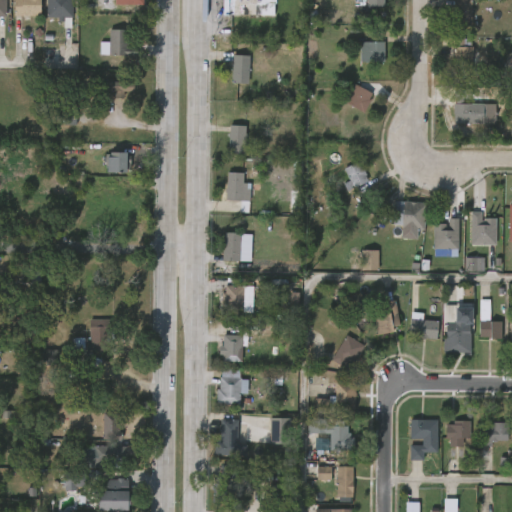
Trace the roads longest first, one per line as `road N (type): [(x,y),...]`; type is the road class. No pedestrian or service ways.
road 1 (secondary): [(165,252),(163,511)]
road 2 (secondary): [(166,0),(165,252)]
road 3 (secondary): [(194,253),(200,22)]
road 4 (secondary): [(191,511),(194,299)]
road 5 (residential): [(0,250),(194,253)]
road 6 (residential): [(421,135),(420,0)]
road 7 (residential): [(401,389),(390,410),(386,511)]
road 8 (residential): [(388,479),(511,479)]
